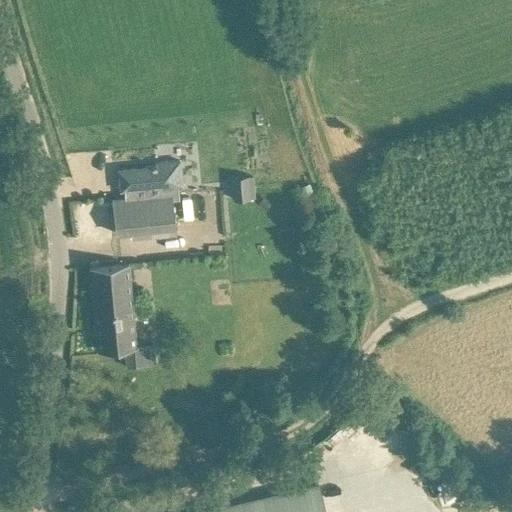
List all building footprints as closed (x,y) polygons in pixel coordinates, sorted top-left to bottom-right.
[(282,147),(222,153),(225,177),(285,171),(282,147)] [(247,176),(232,177),(233,199),(249,198),(247,176)] [(309,182),(299,183),(301,200),(312,198),(309,182)] [(176,228),(172,191),(111,197),(115,234),(176,228)] [(279,229),(280,240),(292,239),(291,228),(279,229)] [(128,264),(89,267),(97,349),(125,346),(127,366),(155,364),(153,343),(136,345),(128,264)] [(217,281),(218,305),(232,304),(232,280),(217,281)] [(322,511),(317,485),(198,511),(322,511)]
